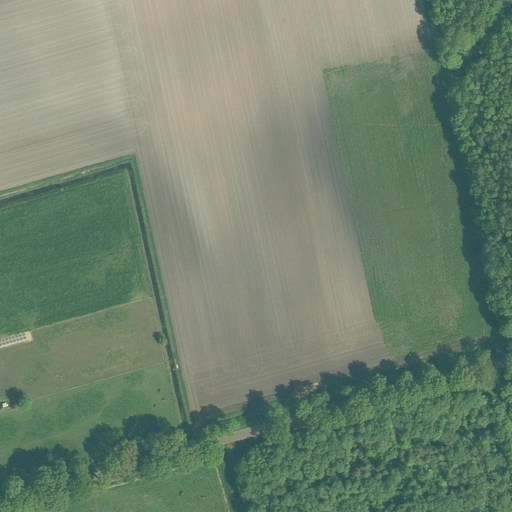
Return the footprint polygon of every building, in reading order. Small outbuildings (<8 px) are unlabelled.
[(417,276),(415,269),(392,274),(394,281),(410,277),(412,284),(418,283),(417,276)] [(376,292),(374,278),(360,281),(362,295),(376,292)] [(326,305),(333,306),(334,289),(328,289),(326,305)] [(275,320),(277,315),(258,308),(256,314),(275,320)] [(375,320),(375,314),(355,314),(355,320),(363,320),(363,326),(369,326),(369,320),(375,320)] [(342,326),(340,319),(321,325),(323,332),(330,330),(332,336),(338,334),(336,328),(342,326)] [(289,346),(289,342),(279,341),(278,345),(276,345),(276,349),(278,349),(277,357),(288,358),(289,350),(292,350),(292,346),(289,346)] [(266,358),(268,350),(248,346),(247,354),(266,358)]
